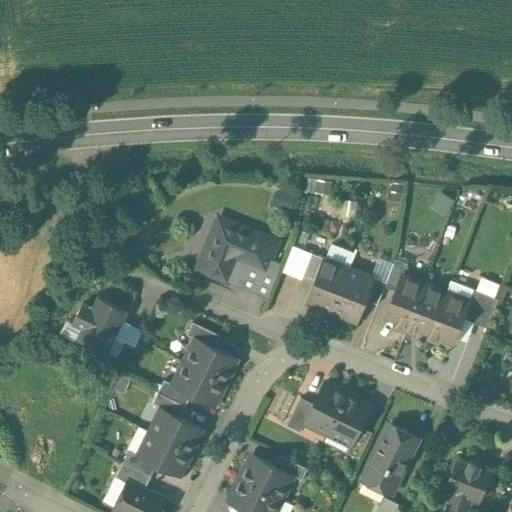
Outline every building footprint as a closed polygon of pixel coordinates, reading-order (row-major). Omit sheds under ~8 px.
[(291,207),(293,195),(273,192),(271,204),(291,207)] [(278,242),(219,218),(198,270),(227,282),(238,286),(246,266),(276,278),(282,265),(270,261),(278,242)] [(323,258),(312,253),(303,275),(314,280),(323,258)] [(349,268),(323,258),(314,280),(306,301),(332,311),(349,268)] [(408,264),(396,259),(386,282),(385,287),(396,291),(402,275),(403,276),(408,264)] [(375,278),(349,268),(332,311),(358,322),(366,300),(375,278)] [(429,272),(425,284),(429,286),(434,274),(429,272)] [(403,276),(402,275),(396,291),(386,314),(398,319),(397,324),(407,328),(425,284),(403,276)] [(386,282),(375,278),(366,300),(377,305),(385,287),(386,282)] [(473,289),(451,281),(446,293),(429,337),(439,341),(442,336),(454,341),(455,337),(463,318),(469,302),(468,301),(473,289)] [(425,284),(407,328),(418,333),(420,327),(430,332),(428,337),(429,337),(446,293),(429,286),(425,284)] [(486,294),(473,289),(468,301),(469,302),(463,318),(474,323),(475,323),(486,294)] [(498,299),(486,294),(475,323),(487,328),(498,299)] [(128,311),(98,296),(92,308),(83,303),(73,323),(82,328),(77,340),(107,354),(128,311)] [(474,323),(463,318),(455,337),(466,341),(474,323)] [(220,335),(193,322),(187,334),(196,339),(197,338),(215,347),(220,335)] [(215,347),(197,338),(196,339),(185,362),(224,381),(236,358),(215,347)] [(135,347),(124,342),(112,367),(122,372),(135,347)] [(224,381),(185,362),(174,385),(173,385),(191,394),(213,404),(224,381)] [(174,385),(164,380),(158,392),(186,405),(191,394),(173,385),(174,385)] [(347,394),(324,382),(313,404),(305,422),(328,433),(347,394)] [(371,405),(347,394),(328,433),(350,444),(351,445),(360,427),(371,405)] [(301,397),(287,425),(300,432),(305,422),(313,404),(301,397)] [(202,428),(162,408),(150,432),(190,451),(202,428)] [(418,437),(391,423),(363,480),(390,494),(418,437)] [(372,433),(360,427),(351,445),(350,444),(347,453),(359,459),(372,433)] [(190,451),(150,432),(139,454),(139,455),(157,464),(178,474),(190,451)] [(139,454),(129,450),(123,462),(151,475),(157,464),(139,455),(139,454)] [(274,466),(253,455),(241,478),(281,498),(292,475),(274,466)] [(307,469),(280,455),(274,466),(292,475),(302,480),(307,469)] [(458,457),(451,473),(447,471),(440,487),(452,491),(450,496),(442,511),(467,511),(473,500),(480,502),(492,471),(480,466),(481,465),(470,461),(470,462),(458,457)] [(123,462),(116,477),(126,482),(127,482),(144,490),(151,475),(123,462)] [(273,511),(281,498),(241,478),(230,502),(250,511),(273,511)] [(144,490),(127,482),(126,482),(114,507),(124,511),(159,511),(165,501),(144,490)] [(443,493),(435,511),(442,511),(450,496),(443,493)] [(394,511),(399,504),(384,497),(376,511),(394,511)]
